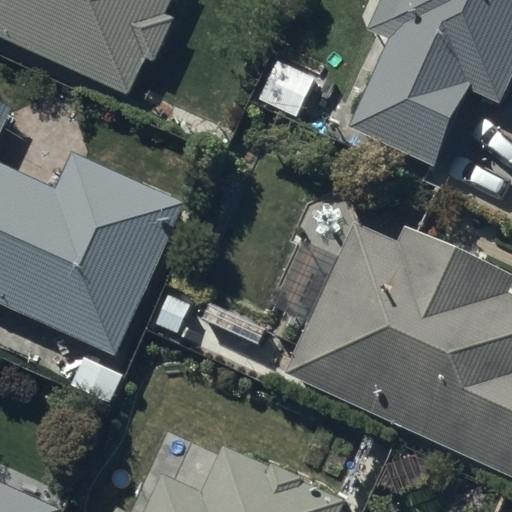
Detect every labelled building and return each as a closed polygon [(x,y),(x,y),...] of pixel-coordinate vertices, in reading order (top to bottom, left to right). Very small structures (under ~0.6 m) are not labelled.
[(0,0),(0,44),(131,101),(146,66),(158,71),(176,28),(172,27),(184,0),(0,0)] [(511,0),(386,0),(373,31),(392,39),(354,127),(441,164),(473,87),(507,101),(511,89),(511,0)] [(320,79),(285,61),(264,101),(299,120),(320,79)] [(0,314),(122,371),(195,214),(82,162),(65,200),(0,169),(0,160),(20,117),(0,108),(0,314)] [(406,245),(361,224),(293,373),(511,473),(511,271),(414,227),(406,245)] [(345,511),(350,501),(228,447),(207,493),(166,475),(150,511),(126,511),(123,510),(121,511),(345,511)] [(0,511),(36,511),(0,495),(0,511)]
